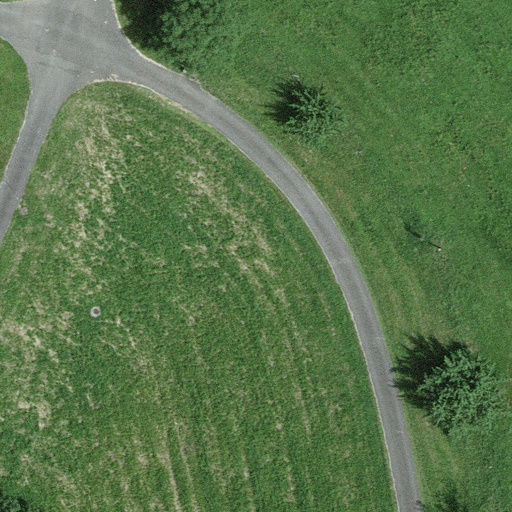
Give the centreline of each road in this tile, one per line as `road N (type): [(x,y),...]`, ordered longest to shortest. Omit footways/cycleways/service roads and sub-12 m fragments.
road 1 (unclassified): [(409,511),(374,349),(342,259),(314,213),(232,127),(126,59),(70,34)]
road 2 (unclassified): [(70,34),(0,219)]
